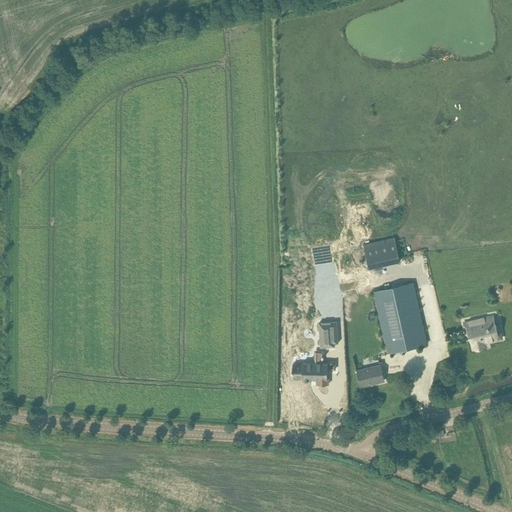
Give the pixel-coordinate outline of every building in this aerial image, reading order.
[(394,237),(364,244),(369,268),(400,261),(394,237)] [(388,266),(352,274),(354,286),(390,278),(388,266)] [(427,344),(413,283),(375,292),(389,352),(427,344)] [(490,328),(488,327),(486,318),(465,323),(467,334),(471,333),(474,348),(485,346),(484,342),(498,339),(497,339),(502,338),(499,326),(495,327),(490,328)] [(337,321),(319,322),(321,347),(335,346),(335,343),(338,343),(337,321)] [(292,368),(292,374),(293,374),(293,378),(303,378),(303,380),(312,380),(312,378),(317,379),(317,384),(329,384),(329,373),(328,373),(328,369),(335,369),(335,361),(327,361),(327,362),(303,362),(303,364),(293,364),(293,368),(292,368)] [(357,371),(361,387),(384,381),(380,365),(357,371)]
